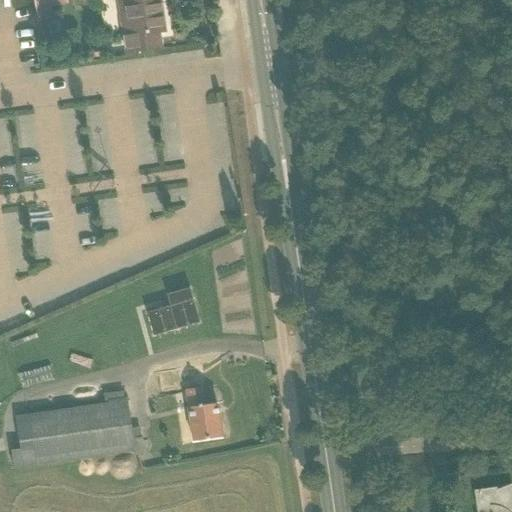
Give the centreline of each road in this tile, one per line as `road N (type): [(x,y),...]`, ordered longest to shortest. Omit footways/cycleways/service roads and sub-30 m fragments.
road 1 (tertiary): [(334,511),(292,222)]
road 2 (tertiary): [(251,0),(292,222)]
road 3 (tertiary): [(292,222),(266,0)]
